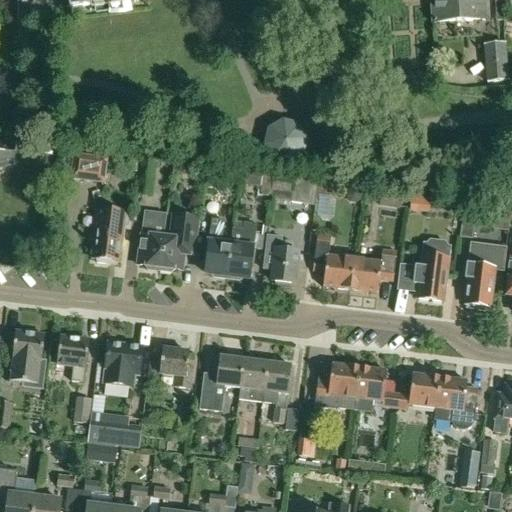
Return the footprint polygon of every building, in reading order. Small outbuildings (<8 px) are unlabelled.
[(17,0),(18,23),(48,23),(47,0),(17,0)] [(430,0),(432,26),(485,22),(483,0),(430,0)] [(484,46),(487,84),(509,82),(507,45),(484,46)] [(0,141),(0,171),(13,168),(16,144),(0,141)] [(70,181),(104,185),(108,160),(73,156),(70,181)] [(137,195),(153,197),(157,160),(143,157),(137,195)] [(204,184),(207,168),(195,166),(194,183),(204,184)] [(207,168),(204,184),(205,187),(217,187),(219,169),(207,168)] [(260,197),(272,198),(275,175),(273,177),(262,176),(260,197)] [(317,182),(294,180),(291,201),(291,204),(314,207),(317,182)] [(346,200),(350,205),(356,205),(360,202),(361,196),(358,191),(352,191),(347,194),(346,200)] [(112,213),(95,211),(95,217),(93,229),(92,241),(95,242),(92,261),(96,261),(97,264),(105,265),(106,263),(118,264),(123,227),(126,227),(128,215),(112,213)] [(159,272),(163,241),(153,240),(156,216),(145,215),(138,267),(146,268),(148,271),(159,272)] [(194,258),(199,220),(171,216),(168,242),(163,241),(159,272),(170,273),(173,271),(182,273),(184,256),(194,258)] [(473,217),(463,216),(460,237),(470,238),(473,217)] [(227,280),(230,248),(220,247),(223,223),(211,222),(205,275),(213,276),(215,279),(227,280)] [(233,230),(230,248),(227,280),(236,282),(239,280),(249,281),(256,227),(244,226),(244,224),(234,223),(234,230),(233,230)] [(322,289),(350,293),(354,262),(328,259),(330,240),(317,238),(312,273),(324,275),(322,289)] [(291,244),(281,243),(281,241),(266,239),(262,267),(273,268),(271,283),(294,287),(298,255),(290,254),(291,244)] [(396,292),(417,294),(416,301),(442,304),(448,260),(449,261),(450,248),(448,248),(445,243),(430,241),(426,245),(423,244),(422,257),(420,269),(400,267),(396,292)] [(486,310),(489,310),(494,271),(502,272),(505,250),(471,245),(468,267),(467,267),(465,282),(468,282),(465,307),(476,308),(477,312),(485,313),(486,310)] [(354,262),(350,293),(377,296),(378,283),(392,284),(396,255),(382,253),(380,265),(354,262)] [(40,365),(43,338),(30,337),(28,333),(21,332),(18,335),(15,335),(12,363),(13,363),(10,385),(23,387),(22,391),(41,393),(44,365),(40,365)] [(71,384),(82,385),(83,370),(85,370),(88,343),(75,342),(72,338),(66,337),(62,340),(59,340),(56,366),(73,368),(71,384)] [(140,379),(144,349),(124,347),(121,343),(115,343),(111,346),(108,345),(104,386),(135,390),(136,379),(140,379)] [(149,360),(146,386),(158,387),(159,377),(175,378),(174,389),(190,391),(193,369),(187,368),(189,355),(162,352),(161,361),(149,360)] [(224,389),(240,391),(243,362),(219,358),(216,377),(203,375),(199,412),(221,414),(224,389)] [(267,365),(243,362),(240,391),(239,401),(248,402),(262,404),(267,365)] [(290,368),(267,365),(262,404),(276,406),(273,424),(283,425),(286,412),(286,432),(297,433),(298,422),(299,412),(287,411),(287,410),(287,397),(290,368)] [(354,412),(359,370),(331,366),(328,388),(316,386),(314,398),(316,398),(314,409),(336,412),(336,409),(354,412)] [(359,370),(354,412),(371,414),(373,403),(382,404),(381,409),(397,411),(398,397),(384,395),(386,373),(359,370)] [(408,407),(435,411),(439,380),(413,376),(410,398),(398,397),(397,411),(407,412),(408,407)] [(439,380),(435,411),(434,422),(451,424),(452,427),(454,430),(457,432),(460,433),(464,433),(468,432),(470,430),(472,427),(473,424),(474,419),(478,390),(466,388),(467,384),(439,380)] [(511,388),(505,387),(504,397),(497,396),(492,433),(504,435),(506,421),(511,422),(511,388)] [(88,426),(91,411),(92,402),(76,399),(73,424),(88,426)] [(0,404),(0,431),(10,432),(12,406),(0,404)] [(296,459),(309,459),(314,414),(302,413),(296,459)] [(250,415),(251,441),(267,441),(266,414),(250,415)] [(118,448),(139,451),(141,434),(90,428),(88,445),(118,448)] [(238,441),(237,449),(240,449),(238,463),(254,464),(255,451),(257,452),(258,443),(238,441)] [(482,452),(481,466),(494,468),(497,444),(483,443),(482,452)] [(88,445),(86,461),(116,465),(118,448),(103,447),(88,445)] [(336,471),(345,472),(346,463),(337,462),(336,471)] [(243,464),(241,479),(253,480),(255,465),(243,464)] [(385,467),(375,465),(373,478),(384,480),(385,467)] [(476,486),(478,470),(463,468),(461,484),(476,486)] [(32,511),(34,499),(14,497),(17,473),(0,470),(0,507),(6,508),(5,511),(32,511)] [(68,490),(72,491),(74,479),(57,477),(56,488),(56,489),(68,490)] [(480,490),(491,493),(492,479),(483,477),(480,490)] [(79,511),(86,511),(112,511),(113,511),(87,507),(88,496),(100,497),(102,484),(85,483),(84,492),(82,492),(79,511)] [(218,511),(219,509),(235,510),(237,489),(227,488),(226,498),(209,496),(208,506),(205,506),(204,511),(218,511)] [(148,511),(150,491),(130,489),(127,511),(123,511),(113,511),(112,511),(148,511)] [(170,491),(154,489),(153,500),(168,502),(170,491)] [(68,490),(65,511),(79,511),(82,492),(72,491),(68,490)] [(34,499),(32,511),(58,511),(60,502),(34,499)]
